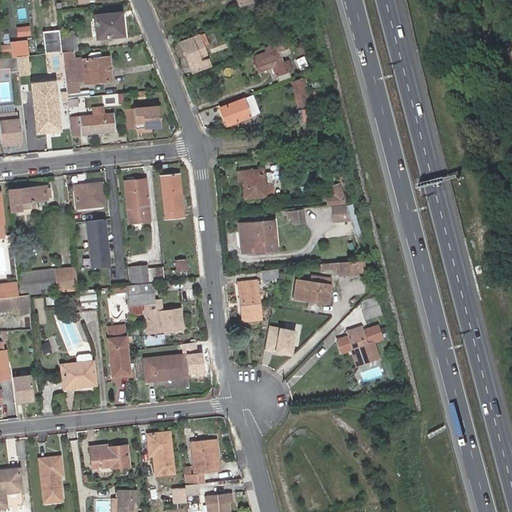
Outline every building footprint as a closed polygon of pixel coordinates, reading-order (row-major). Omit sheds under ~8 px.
[(97,37),(124,34),(121,12),(94,15),(97,37)] [(282,30),(277,17),(271,19),(276,32),(282,30)] [(180,40),(192,71),(210,64),(207,56),(199,59),(199,56),(206,53),(198,33),(180,40)] [(60,41),(61,51),(75,49),(74,34),(59,36),(60,41)] [(254,62),(257,71),(272,66),(275,74),(287,69),(290,68),(287,59),(281,62),(279,56),(289,52),(284,39),(275,43),(276,47),(252,57),(254,62)] [(44,42),(45,53),(61,51),(60,41),(44,42)] [(18,45),(10,46),(11,57),(16,56),(20,56),(18,45)] [(72,51),(61,52),(66,92),(72,92),(78,91),(77,80),(75,81),(73,59),(72,51)] [(25,55),(20,56),(16,56),(18,70),(18,74),(27,73),(25,55)] [(11,57),(0,57),(0,68),(9,67),(9,71),(18,70),(16,56),(11,57)] [(84,83),(110,80),(108,56),(81,59),(83,80),(84,83)] [(81,58),(73,59),(75,81),(77,80),(83,80),(81,59),(81,58)] [(9,67),(0,68),(0,76),(9,76),(9,71),(9,67)] [(287,69),(275,74),(277,79),(290,74),(287,69)] [(300,78),(298,79),(305,104),(309,103),(300,78)] [(305,104),(298,79),(291,82),(298,106),(305,104)] [(253,94),(249,95),(253,105),(247,108),(250,115),(259,111),(253,94)] [(227,124),(250,115),(247,108),(253,105),(249,95),(220,106),(227,124)] [(48,124),(60,122),(58,105),(41,107),(33,108),(35,128),(48,127),(48,124)] [(135,129),(151,127),(160,126),(158,105),(133,107),(133,108),(135,127),(135,129)] [(133,108),(124,109),(126,128),(135,127),(133,108)] [(92,115),(72,116),(73,135),(81,135),(81,132),(91,131),(98,131),(99,133),(115,132),(113,113),(103,114),(92,115)] [(17,120),(0,121),(0,136),(1,144),(19,142),(17,120)] [(262,169),(241,171),(242,179),(244,197),(272,194),(270,172),(263,172),(262,169)] [(177,195),(182,194),(180,172),(160,174),(165,218),(184,216),(183,208),(178,208),(177,195)] [(148,205),(146,177),(124,179),(128,222),(141,221),(139,205),(148,205)] [(76,207),(98,205),(104,204),(102,183),(74,185),(74,190),(76,207)] [(339,183),(330,186),(333,194),(325,195),(326,205),(345,203),(342,194),(339,183)] [(31,200),(45,198),(44,186),(9,190),(11,209),(32,206),(31,200)] [(46,205),(45,198),(31,200),(32,206),(46,205)] [(345,203),(331,205),(333,221),(350,220),(346,205),(345,203)] [(352,204),(346,205),(350,220),(352,219),(355,230),(359,229),(352,204)] [(139,205),(141,221),(150,220),(148,205),(139,205)] [(300,210),(287,211),(287,217),(292,216),(293,223),(303,222),(303,217),(301,217),(300,210)] [(88,266),(109,264),(104,217),(83,219),(88,266)] [(105,218),(106,228),(116,227),(115,217),(105,218)] [(269,220),(239,222),(239,232),(241,232),(242,243),(246,243),(247,250),(271,248),(269,220)] [(175,269),(184,268),(184,258),(174,259),(175,269)] [(362,272),(362,259),(342,260),(321,262),(321,268),(337,266),(337,273),(362,272)] [(148,265),(127,267),(128,283),(149,281),(149,274),(148,269),(148,265)] [(276,266),(262,268),(262,277),(277,275),(276,266)] [(56,290),(76,288),(74,268),(54,270),(56,290)] [(54,270),(16,273),(16,282),(18,295),(27,294),(56,291),(56,290),(54,270)] [(149,281),(150,280),(163,279),(163,272),(149,274),(149,281)] [(295,278),(292,297),(326,303),(330,284),(334,285),(335,278),(312,274),(311,281),(295,278)] [(238,281),(242,319),(260,317),(256,279),(238,281)] [(127,283),(126,283),(128,303),(142,302),(152,301),(150,280),(149,281),(128,283),(127,283)] [(16,282),(0,283),(0,296),(18,295),(16,282)] [(94,287),(78,289),(80,309),(97,306),(94,287)] [(19,296),(0,298),(0,306),(19,304),(20,308),(21,314),(29,313),(27,295),(19,296)] [(60,296),(44,297),(45,305),(60,303),(60,296)] [(152,301),(142,302),(144,313),(159,311),(157,300),(152,301)] [(364,300),(363,314),(380,315),(381,301),(364,300)] [(142,302),(128,303),(129,315),(144,313),(142,302)] [(168,329),(174,328),(181,327),(179,308),(159,311),(144,313),(146,332),(161,330),(168,329)] [(109,337),(107,337),(111,374),(128,373),(125,335),(123,324),(107,326),(109,337)] [(360,325),(345,331),(350,348),(358,346),(363,363),(380,357),(374,339),(366,342),(363,334),(360,325)] [(295,330),(268,326),(264,351),(291,355),(295,330)] [(371,332),(363,334),(366,342),(374,339),(371,332)] [(350,348),(356,366),(363,363),(358,346),(350,348)] [(202,351),(185,353),(188,374),(204,372),(202,351)] [(144,379),(188,374),(185,353),(142,358),(144,379)] [(61,357),(62,363),(76,362),(76,356),(74,354),(63,355),(61,357)] [(60,364),(63,386),(81,385),(81,381),(85,381),(85,385),(95,384),(93,360),(76,362),(60,364)] [(29,372),(11,373),(13,400),(31,399),(29,372)] [(81,385),(63,386),(63,391),(95,388),(95,384),(85,385),(85,381),(81,381),(81,385)] [(190,439),(203,437),(202,428),(189,429),(190,439)] [(152,450),(152,455),(154,475),(174,473),(170,436),(170,431),(148,433),(149,451),(152,450)] [(214,460),(212,436),(203,437),(190,439),(194,469),(194,471),(219,468),(218,459),(214,460)] [(106,444),(88,445),(90,466),(110,464),(110,466),(127,464),(125,444),(106,446),(106,444)] [(42,498),(61,496),(59,475),(61,475),(61,472),(59,456),(38,459),(41,484),(42,498)] [(0,473),(0,506),(6,506),(5,493),(21,491),(19,468),(7,470),(0,470),(0,474),(0,473)] [(194,469),(184,470),(185,480),(220,477),(219,468),(194,471),(194,469)] [(216,479),(184,482),(184,486),(185,495),(190,495),(190,491),(193,491),(192,488),(206,486),(206,483),(215,482),(216,479)] [(184,486),(172,487),(173,502),(186,500),(185,495),(184,486)] [(230,511),(229,496),(233,495),(231,487),(205,491),(208,511),(230,511)] [(135,511),(135,490),(118,489),(118,499),(117,511),(135,511)]
